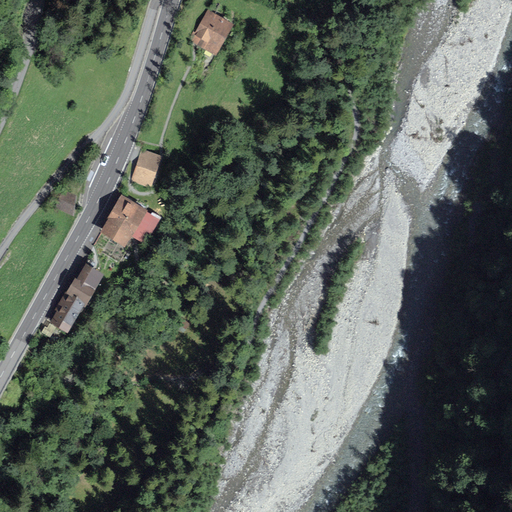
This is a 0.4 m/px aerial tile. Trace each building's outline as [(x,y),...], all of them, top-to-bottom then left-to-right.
[(195,37),(214,48),(229,22),(210,12),(195,37)] [(157,157),(143,152),(133,180),(147,185),(157,157)] [(63,191),(56,206),(70,212),(72,195),(63,191)] [(122,197),(103,230),(112,235),(113,232),(125,239),(143,210),(122,197)] [(74,286),(76,287),(89,295),(100,275),(90,269),(94,262),(89,260),(86,266),(74,286)] [(83,303),(89,295),(76,287),(74,286),(69,295),(66,293),(63,299),(65,300),(53,321),(66,329),(82,302),(83,303)]
